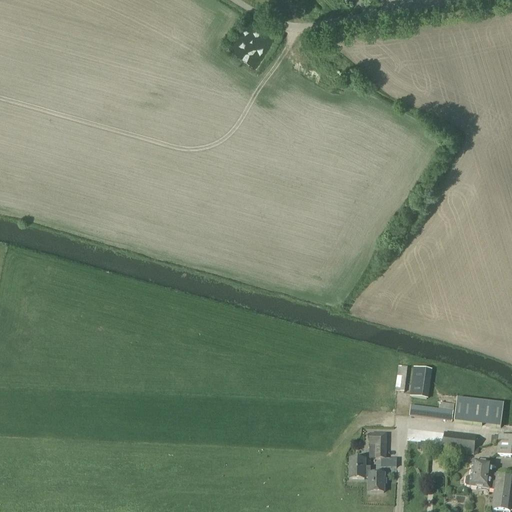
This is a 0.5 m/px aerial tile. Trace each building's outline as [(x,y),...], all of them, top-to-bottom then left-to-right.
[(301,66),(297,73),(321,87),(325,80),(301,66)] [(383,393),(398,395),(402,369),(387,367),(383,393)] [(427,401),(431,372),(412,369),(408,398),(427,401)] [(451,424),(453,412),(454,413),(453,423),(486,428),(485,429),(501,431),(504,409),(488,406),(456,401),(455,406),(439,404),(438,411),(410,407),(409,418),(451,424)] [(443,434),(441,453),(473,457),(475,437),(443,434)] [(385,461),(385,436),(368,436),(368,448),(374,448),(374,461),(385,461)] [(510,458),(511,446),(511,438),(498,437),(495,456),(510,458)] [(368,476),(370,476),(370,469),(364,469),(364,461),(349,461),(349,480),(364,481),(364,479),(368,479),(368,476)] [(465,480),(464,486),(466,489),(469,489),(479,490),(482,464),(472,463),(470,479),(467,478),(465,480)] [(482,464),(479,490),(489,492),(492,466),(482,464)] [(384,476),(370,476),(368,476),(368,479),(368,494),(383,494),(384,476)] [(509,511),(511,494),(511,478),(496,477),(491,511),(509,511)]
